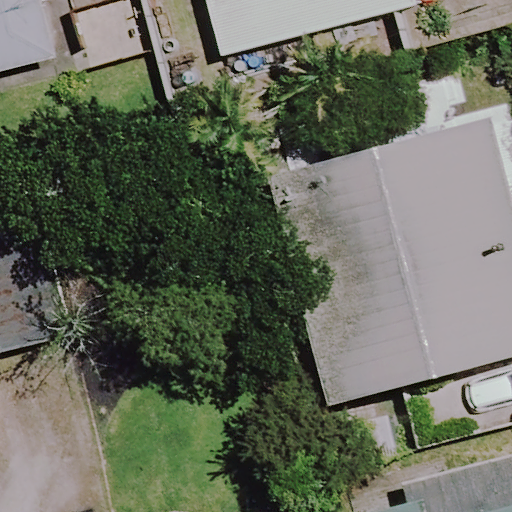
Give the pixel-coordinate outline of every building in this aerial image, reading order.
[(0,0),(0,79),(52,66),(35,0),(0,0)] [(196,0),(215,67),(419,10),(415,0),(196,0)] [(511,363),(511,207),(490,126),(274,185),(335,411),(511,363)] [(0,360),(66,345),(29,195),(0,201),(0,360)] [(511,511),(511,454),(404,479),(409,501),(360,511),(511,511)]
